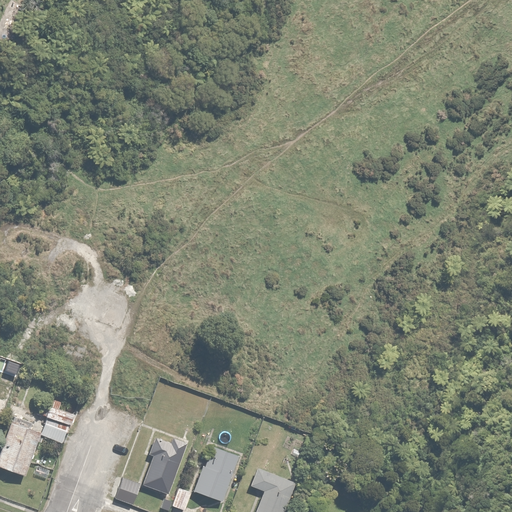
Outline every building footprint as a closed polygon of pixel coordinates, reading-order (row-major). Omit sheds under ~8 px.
[(62,443),(72,414),(49,406),(44,422),(40,435),(62,443)] [(38,436),(40,432),(11,421),(7,431),(0,449),(0,466),(24,476),(34,448),(37,449),(41,437),(38,436)] [(165,493),(185,443),(172,438),(170,443),(154,437),(147,454),(152,456),(141,483),(165,493)] [(237,457),(210,447),(193,490),(220,501),(237,457)] [(283,511),(296,483),(258,467),(256,467),(248,485),(263,491),(253,511),(283,511)] [(139,483),(121,477),(114,499),(131,505),(139,483)] [(172,505),(183,509),(190,490),(178,486),(172,505)]
